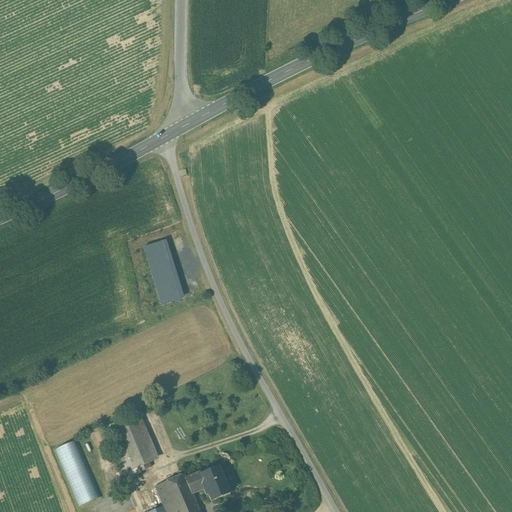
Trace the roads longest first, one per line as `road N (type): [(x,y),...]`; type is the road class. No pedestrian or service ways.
road 1 (unclassified): [(165,136),(217,296),(335,511)]
road 2 (secondary): [(448,0),(180,128)]
road 3 (secondary): [(165,136),(0,219)]
road 4 (residential): [(180,128),(181,0)]
